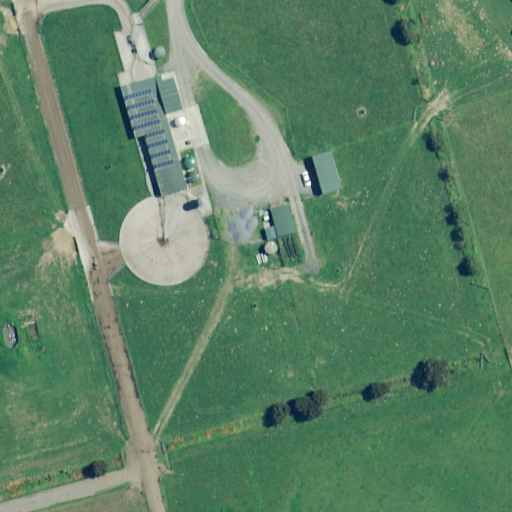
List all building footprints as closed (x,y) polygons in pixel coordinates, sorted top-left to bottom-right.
[(161,82),(159,76),(120,88),(134,139),(143,136),(161,197),(186,190),(164,116),(181,111),(171,79),(161,82)] [(342,188),(332,151),(313,156),(324,193),(342,188)] [(190,154),(189,154),(187,155),(186,155),(185,156),(184,157),(183,158),(183,160),(182,161),(182,162),(182,164),(183,165),(183,166),(184,167),(185,168),(186,169),(187,170),(189,170),(190,170),(192,170),(193,170),(194,169),(195,168),(196,167),(197,166),(198,165),(198,164),(198,162),(198,161),(198,159),(197,158),(196,157),(195,156),(194,155),(193,155),(191,154),(190,154)] [(196,171),(195,170),(194,170),(193,170),(191,171),(190,171),(189,172),(188,173),(187,174),(186,175),(186,177),(186,178),(186,179),(186,181),(187,182),(187,183),(188,184),(189,185),(191,186),(192,186),(193,186),(195,186),(196,186),(197,185),(199,185),(200,184),(201,183),(201,181),(202,180),(202,179),(202,177),(201,176),(201,175),(200,173),(199,172),(198,171),(197,171),(196,171)] [(269,240),(296,232),(289,206),(273,211),(277,226),(266,229),(269,240)]
